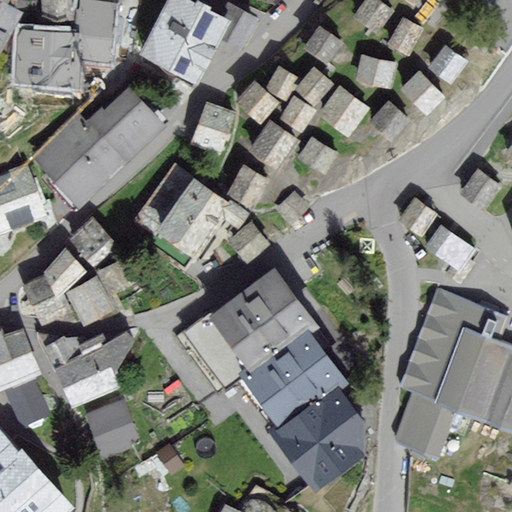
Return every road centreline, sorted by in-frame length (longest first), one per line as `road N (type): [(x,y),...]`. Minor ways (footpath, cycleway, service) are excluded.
road 1 (residential): [(0,298),(297,0)]
road 2 (residential): [(0,326),(131,329),(168,320),(378,192)]
road 3 (residential): [(378,192),(402,272),(406,320),(394,380),(388,511)]
road 4 (residential): [(378,192),(449,146),(511,72)]
